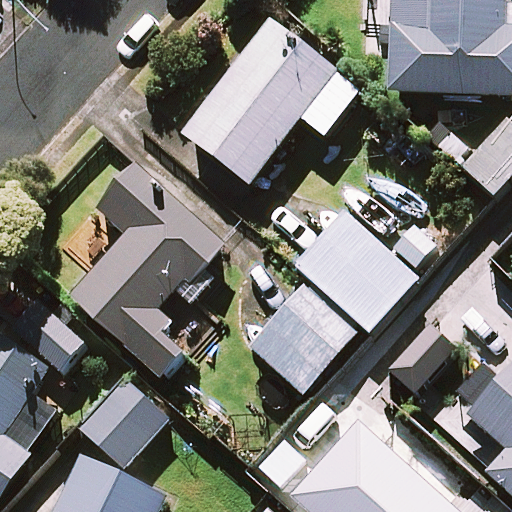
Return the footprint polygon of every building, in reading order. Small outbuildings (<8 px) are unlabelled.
[(511,37),(508,38),(509,0),(397,0),(393,102),(511,107),(511,37)] [(273,32),(185,149),(255,202),(308,132),(328,148),(364,100),(273,32)] [(511,188),(511,133),(508,130),(467,176),(498,204),(511,188)] [(231,254),(143,174),(102,219),(131,246),(76,307),(165,388),(187,364),(204,381),(229,354),(180,309),(231,254)] [(422,287),(348,221),(299,276),(373,342),(422,287)] [(363,341),(311,294),(255,354),(306,402),(363,341)] [(55,375),(0,337),(0,511),(1,511),(63,420),(37,402),(55,375)] [(511,407),(501,367),(422,389),(436,438),(405,447),(423,511),(426,511),(511,488),(511,407)] [(177,429),(135,384),(83,432),(124,477),(177,429)] [(326,511),(377,454),(331,413),(276,476),(316,511),(326,511)] [(167,511),(170,506),(131,487),(87,465),(63,511),(167,511)]
